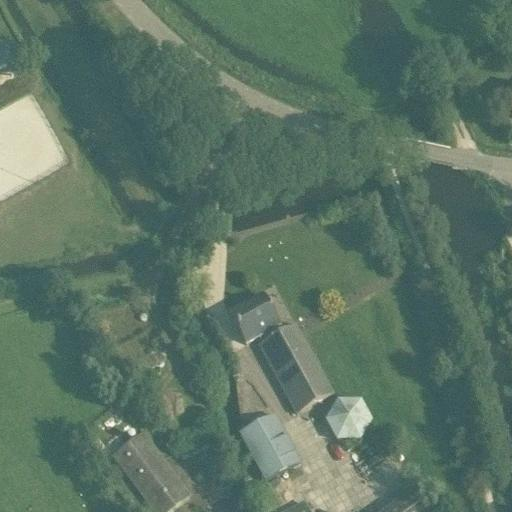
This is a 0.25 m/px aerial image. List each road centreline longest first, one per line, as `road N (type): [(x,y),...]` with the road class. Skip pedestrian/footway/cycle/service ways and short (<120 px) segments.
road 1 (unclassified): [(453,157),(263,111),(182,56),(127,0)]
road 2 (track): [(0,310),(153,279),(191,200),(227,155),(238,97)]
